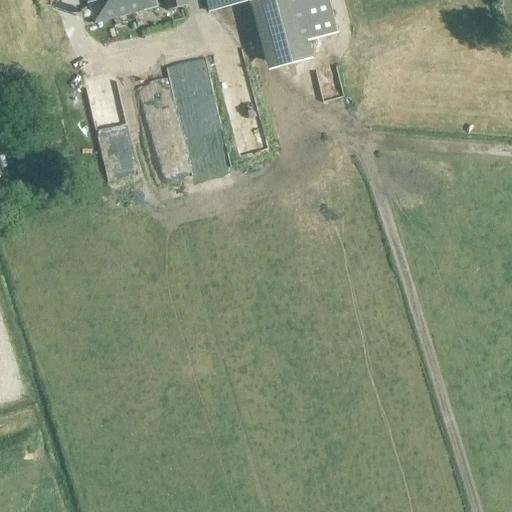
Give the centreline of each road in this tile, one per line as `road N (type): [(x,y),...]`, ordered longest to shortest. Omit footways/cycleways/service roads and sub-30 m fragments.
road 1 (track): [(357,139),(476,511)]
road 2 (track): [(357,139),(511,150)]
